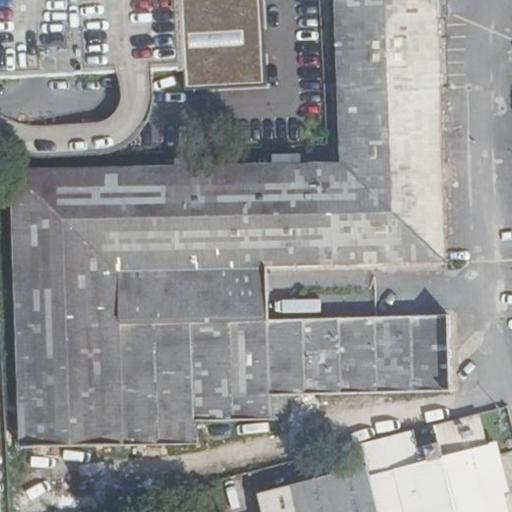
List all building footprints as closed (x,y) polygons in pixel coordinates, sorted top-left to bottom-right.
[(337,0),(339,166),(13,172),(17,450),(195,446),(195,425),(271,423),(271,400),(289,399),(449,394),(448,320),(271,323),(121,327),(121,278),(269,274),(446,269),(441,0),(337,0)] [(271,323),(269,274),(121,278),(121,327),(271,323)] [(271,400),(271,423),(289,422),(289,399),(271,400)] [(369,467),(371,476),(423,462),(420,455),(414,431),(362,445),(369,467)] [(397,474),(406,511),(508,511),(493,449),(448,460),(397,474)] [(445,449),(420,455),(423,462),(447,456),(445,449)] [(423,462),(371,476),(381,511),(406,511),(397,474),(448,460),(447,456),(423,462)] [(381,511),(371,476),(369,467),(260,499),(263,511),(381,511)]
